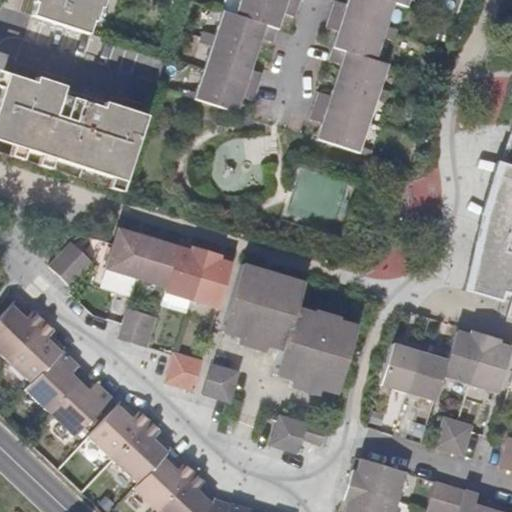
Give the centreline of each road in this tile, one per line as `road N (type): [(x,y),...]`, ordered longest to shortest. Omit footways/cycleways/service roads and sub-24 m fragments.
road 1 (residential): [(0,251),(223,453),(325,494)]
road 2 (residential): [(511,489),(342,436),(325,494)]
road 3 (residential): [(131,87),(0,46)]
